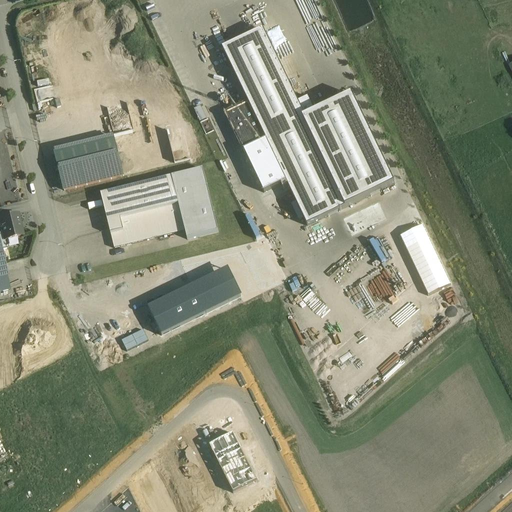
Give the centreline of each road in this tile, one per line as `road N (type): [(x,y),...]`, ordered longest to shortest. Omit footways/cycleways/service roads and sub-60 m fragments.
road 1 (unclassified): [(302,511),(243,401),(230,393),(210,396),(82,511)]
road 2 (residential): [(0,26),(50,228),(50,266)]
